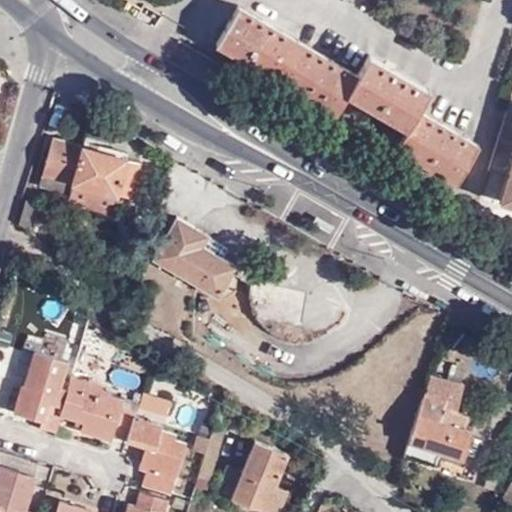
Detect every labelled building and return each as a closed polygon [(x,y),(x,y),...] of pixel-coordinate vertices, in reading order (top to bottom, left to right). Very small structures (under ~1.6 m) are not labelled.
[(459,180),(481,142),(422,108),(432,88),(371,53),(360,73),(239,3),(218,40),(339,111),(351,90),(410,124),(399,145),(459,180)] [(511,98),(511,99),(491,168),(509,174),(502,199),(511,201),(511,98)] [(75,182),(85,146),(53,137),(41,186),(71,194),(75,182)] [(141,162),(85,146),(75,181),(117,194),(131,198),(141,162)] [(117,194),(75,182),(71,194),(69,202),(110,214),(117,194)] [(19,223),(38,239),(49,206),(28,199),(19,223)] [(209,235),(178,217),(155,259),(219,296),(237,264),(203,245),(209,235)] [(307,250),(294,278),(318,289),(331,261),(307,250)] [(258,324),(321,327),(323,293),(260,291),(258,324)] [(396,359),(410,351),(405,342),(391,350),(396,359)] [(390,353),(377,362),(382,371),(396,362),(390,353)] [(64,421),(71,396),(62,393),(69,369),(36,359),(25,398),(22,398),(16,419),(44,428),(42,433),(58,438),(64,421)] [(368,369),(375,384),(384,379),(377,365),(368,369)] [(347,409),(372,389),(356,369),(331,389),(347,409)] [(397,451),(420,379),(389,370),(367,441),(397,451)] [(433,374),(426,393),(427,393),(447,400),(446,405),(459,410),(467,385),(433,374)] [(115,441),(129,445),(136,421),(141,407),(128,402),(127,405),(112,400),(113,397),(105,394),(105,393),(75,383),(71,396),(64,421),(84,427),(82,434),(114,444),(115,441)] [(468,413),(459,410),(446,405),(447,400),(427,393),(426,393),(411,442),(445,452),(465,458),(474,431),(465,428),(468,413)] [(226,423),(215,419),(209,437),(205,453),(195,485),(205,489),(226,423)] [(136,421),(129,445),(147,451),(141,473),(148,475),(144,489),(172,497),(187,447),(177,444),(179,439),(163,435),(164,430),(136,421)] [(193,449),(205,453),(209,437),(197,433),(193,449)] [(275,486),(286,454),(250,440),(238,472),(224,467),(214,493),(265,511),(279,511),(288,490),(275,486)] [(440,467),(445,452),(411,442),(406,456),(440,467)] [(496,490),(506,458),(494,454),(484,486),(496,490)] [(26,511),(36,480),(3,470),(0,480),(0,511),(26,511)] [(511,480),(502,497),(511,502),(511,480)] [(167,511),(170,503),(143,495),(138,509),(131,507),(129,511),(167,511)] [(323,502),(318,511),(331,511),(333,507),(323,502)] [(91,511),(62,503),(59,511),(91,511)]
